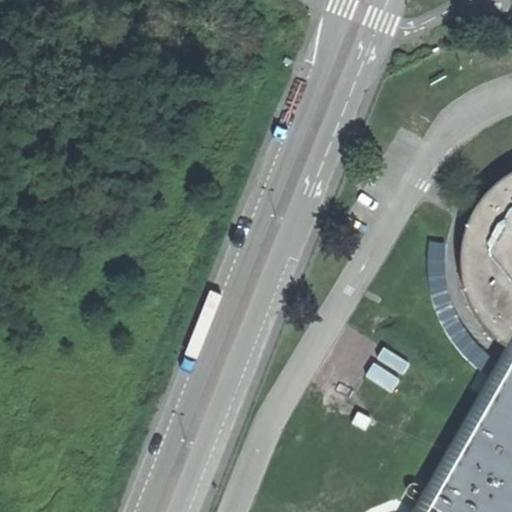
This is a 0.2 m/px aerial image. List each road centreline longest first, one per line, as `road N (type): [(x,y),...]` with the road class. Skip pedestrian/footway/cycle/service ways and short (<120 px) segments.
road 1 (unclassified): [(344,0),(140,511)]
road 2 (unclassified): [(187,511),(298,238)]
road 3 (unclassified): [(298,238),(288,225),(384,0)]
road 4 (unclassified): [(298,238),(399,0)]
